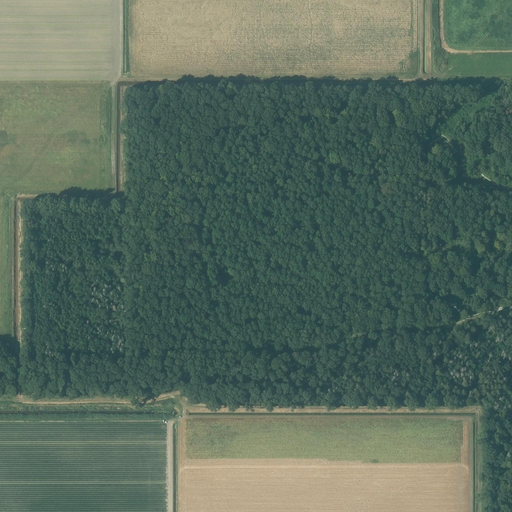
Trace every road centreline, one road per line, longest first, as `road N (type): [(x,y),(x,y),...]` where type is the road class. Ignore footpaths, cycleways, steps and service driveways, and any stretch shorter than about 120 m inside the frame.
road 1 (track): [(403,90),(123,88),(123,200),(21,205),(21,404)]
road 2 (track): [(0,403),(129,403),(236,370),(259,353),(216,320),(199,248),(218,185),(265,157),(376,182)]
road 3 (track): [(181,392),(192,408),(476,409),(478,511)]
road 4 (track): [(259,353),(511,311)]
